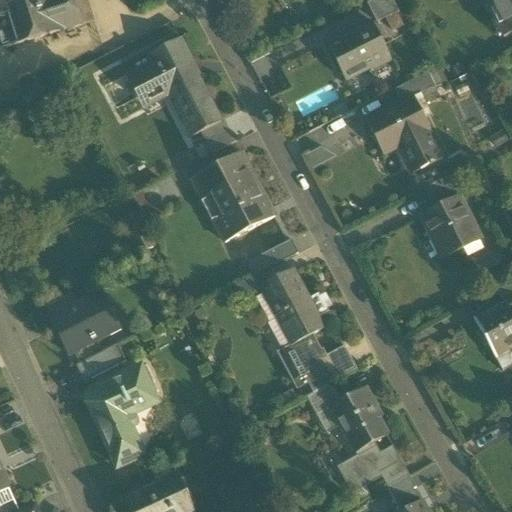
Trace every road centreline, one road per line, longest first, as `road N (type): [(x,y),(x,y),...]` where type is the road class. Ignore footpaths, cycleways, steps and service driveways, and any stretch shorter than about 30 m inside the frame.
road 1 (residential): [(484,511),(197,0)]
road 2 (residential): [(89,511),(0,315)]
